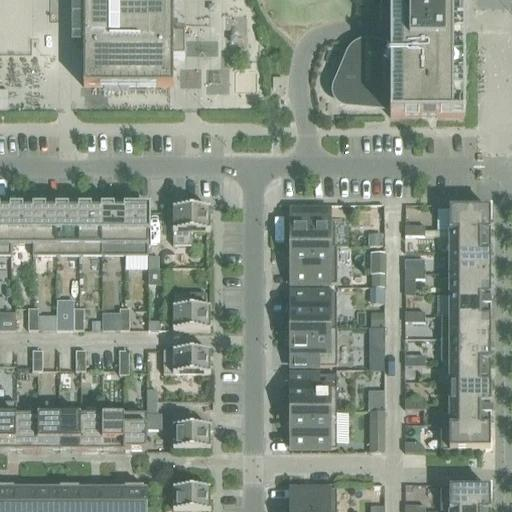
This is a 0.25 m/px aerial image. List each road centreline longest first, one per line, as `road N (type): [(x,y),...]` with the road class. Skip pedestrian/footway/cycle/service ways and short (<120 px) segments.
road 1 (residential): [(257,511),(256,167)]
road 2 (residential): [(0,168),(256,167)]
road 3 (residential): [(476,167),(256,167)]
